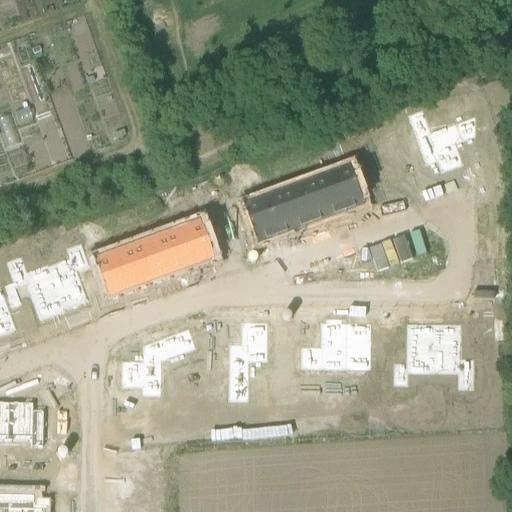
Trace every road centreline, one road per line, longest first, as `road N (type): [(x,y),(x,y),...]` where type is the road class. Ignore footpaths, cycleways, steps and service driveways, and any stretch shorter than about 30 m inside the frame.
road 1 (residential): [(242,284),(268,263),(461,195),(461,300),(266,295)]
road 2 (track): [(0,200),(140,144),(93,0)]
road 3 (residential): [(92,511),(91,338)]
road 4 (residential): [(242,284),(91,338)]
